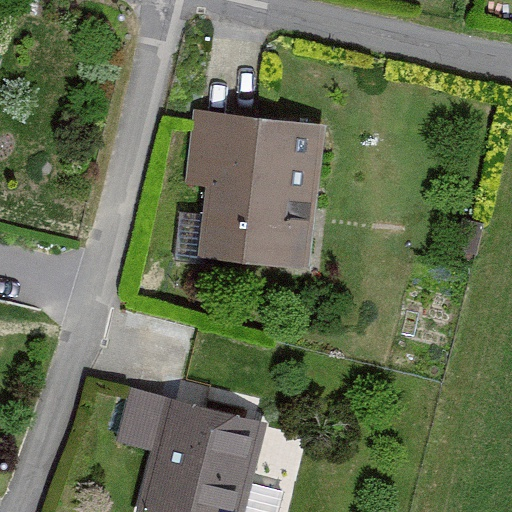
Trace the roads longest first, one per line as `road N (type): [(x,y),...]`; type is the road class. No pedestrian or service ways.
road 1 (residential): [(21,511),(107,263),(173,0)]
road 2 (residential): [(209,0),(511,70)]
